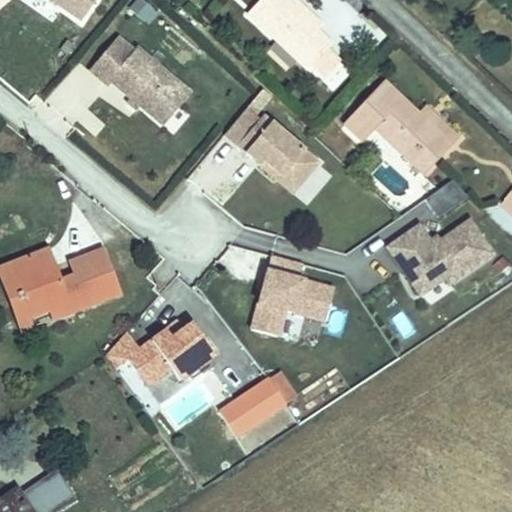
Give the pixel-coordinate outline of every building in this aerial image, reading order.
[(40,0),(83,22),(94,0),(40,0)] [(293,0),(268,0),(253,15),(310,69),(313,66),(330,50),(333,47),(318,33),(323,28),(293,0)] [(156,15),(142,2),(133,13),(147,25),(156,15)] [(120,45),(93,77),(110,91),(113,87),(164,129),(191,97),(140,55),(137,59),(120,45)] [(324,77),(341,61),(330,50),(313,66),(324,77)] [(389,82),(348,124),(367,144),(381,131),(426,177),(454,148),(425,118),(389,82)] [(245,104),(253,115),(271,103),(263,92),(245,104)] [(321,165),(266,120),(262,125),(248,113),(227,139),(255,162),(259,158),(265,163),(262,167),(281,183),(291,171),(306,184),(321,165)] [(460,143),(430,113),(425,118),(454,148),(460,143)] [(265,163),(259,158),(255,162),(262,167),(265,163)] [(296,195),(306,184),(291,171),(281,183),(296,195)] [(439,219),(466,198),(451,179),(424,200),(439,219)] [(449,284),(491,254),(469,222),(439,243),(436,239),(429,243),(418,227),(388,248),(400,265),(405,261),(409,267),(404,271),(420,294),(444,277),(449,284)] [(68,292),(64,282),(52,251),(11,267),(32,320),(54,312),(58,321),(124,296),(112,264),(95,271),(99,280),(68,292)] [(328,324),(337,292),(302,282),(306,266),(274,258),(269,275),(273,276),(271,284),(267,283),(254,332),(281,340),(288,313),(328,324)] [(409,267),(405,261),(400,265),(404,271),(409,267)] [(25,334),(58,321),(54,312),(32,320),(11,267),(1,271),(25,334)] [(68,292),(99,280),(95,271),(64,282),(68,292)] [(401,313),(390,321),(403,340),(414,332),(401,313)] [(181,322),(169,331),(175,339),(187,331),(181,322)] [(219,356),(196,324),(187,331),(175,339),(169,331),(143,350),(130,332),(109,355),(119,369),(130,361),(139,372),(151,363),(162,378),(174,369),(183,382),(219,356)] [(162,378),(151,363),(139,372),(150,387),(162,378)] [(298,399),(281,374),(272,380),(289,405),(298,399)] [(272,380),(222,412),(223,414),(238,436),(239,438),(289,405),(272,380)] [(238,436),(223,414),(203,426),(218,449),(238,436)] [(0,507),(1,508),(0,508),(0,511),(31,511),(13,485),(0,494),(0,507)]
